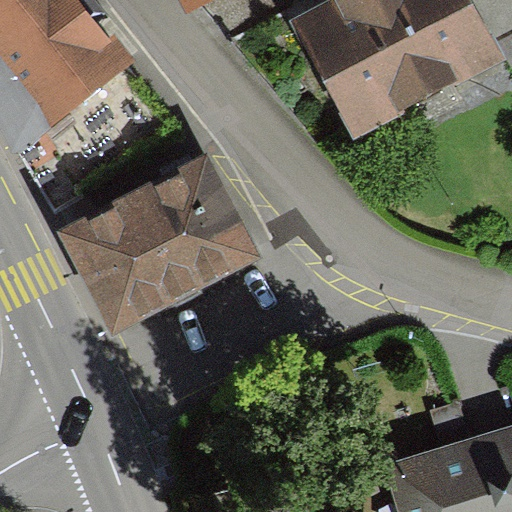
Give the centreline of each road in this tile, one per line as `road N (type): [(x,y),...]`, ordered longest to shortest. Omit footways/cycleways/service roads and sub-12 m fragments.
road 1 (residential): [(157,0),(321,211),(370,252),(435,283)]
road 2 (secondary): [(0,222),(98,426)]
